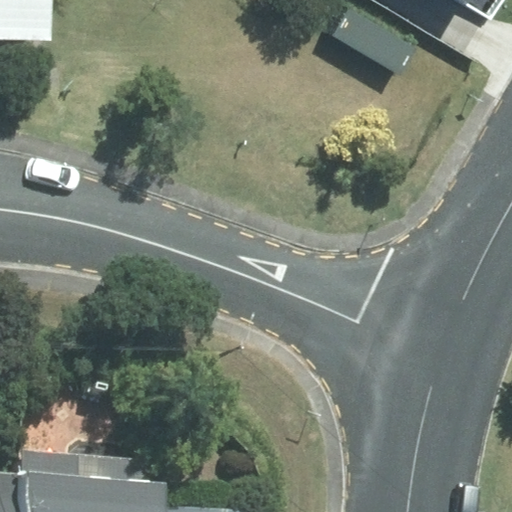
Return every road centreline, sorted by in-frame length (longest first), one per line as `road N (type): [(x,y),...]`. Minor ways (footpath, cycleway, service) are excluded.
road 1 (residential): [(0,213),(104,225),(430,356)]
road 2 (residential): [(511,200),(430,356)]
road 3 (residential): [(430,356),(405,511)]
